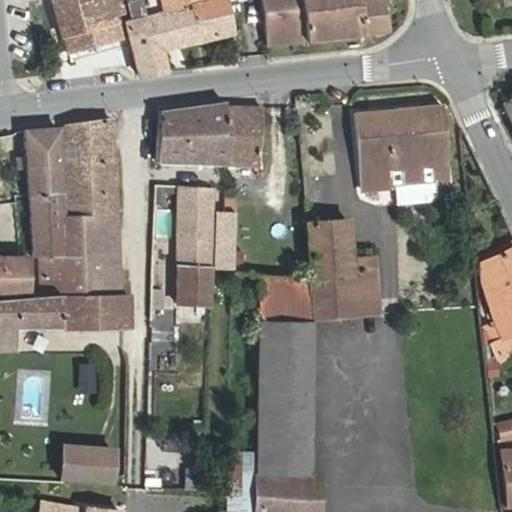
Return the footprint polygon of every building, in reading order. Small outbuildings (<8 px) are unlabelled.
[(67,50),(112,38),(114,43),(126,40),(119,19),(126,18),(121,0),(51,0),(60,36),(63,35),(67,50)] [(225,0),(209,0),(150,16),(131,21),(124,23),(137,76),(163,73),(158,50),(232,32),(225,0)] [(146,0),(150,16),(209,0),(146,0)] [(259,0),(264,47),(388,33),(381,0),(259,0)] [(511,124),(511,101),(503,106),(511,124)] [(222,104),(159,112),(158,136),(223,134),(223,106),(222,104)] [(223,137),(228,137),(226,165),(258,166),(258,108),(223,106),(223,134),(223,137)] [(439,106),(352,114),(357,176),(445,168),(439,106)] [(110,119),(63,125),(63,147),(74,146),(112,141),(110,119)] [(60,192),(55,128),(22,131),(24,155),(25,169),(27,194),(60,192)] [(223,134),(158,136),(157,164),(226,165),(228,137),(223,137),(223,134)] [(112,141),(74,146),(74,161),(64,161),(65,189),(67,192),(68,214),(89,214),(115,214),(112,141)] [(74,146),(63,147),(64,161),(74,161),(74,146)] [(24,155),(15,155),(16,170),(25,169),(24,155)] [(359,193),(430,186),(431,194),(448,192),(445,168),(357,176),(359,193)] [(176,187),(174,302),(177,302),(204,304),(207,304),(212,189),(176,187)] [(27,194),(31,257),(37,256),(65,254),(64,226),(64,214),(62,191),(60,192),(27,194)] [(231,213),(215,212),(214,268),(229,269),(231,213)] [(89,214),(90,225),(64,226),(65,254),(117,254),(115,214),(89,214)] [(89,214),(68,214),(64,214),(64,226),(90,225),(89,214)] [(304,218),(307,281),(303,280),(308,320),(353,316),(350,260),(349,258),(345,221),(313,225),(312,218),(304,218)] [(511,347),(511,251),(511,249),(478,264),(479,279),(495,321),(484,326),(496,354),(511,347)] [(117,254),(65,254),(37,256),(39,296),(119,295),(117,254)] [(0,294),(24,295),(25,259),(0,258),(0,294)] [(378,314),(375,259),(350,260),(353,316),(378,314)] [(259,278),(258,326),(313,327),(313,319),(308,320),(303,280),(259,278)] [(128,294),(119,295),(39,296),(0,298),(0,348),(13,348),(13,328),(128,326),(128,294)] [(313,327),(258,326),(255,452),(254,477),(309,478),(313,327)] [(93,388),(93,363),(78,363),(78,388),(93,388)] [(511,422),(503,424),(506,440),(511,438),(511,422)] [(62,446),(59,478),(84,480),(87,448),(62,446)] [(109,482),(112,450),(87,448),(84,480),(109,482)] [(511,450),(499,452),(502,484),(511,482),(511,450)] [(254,477),(255,452),(229,451),(228,506),(254,507),(254,477)] [(200,487),(199,468),(182,469),(183,488),(200,487)] [(307,511),(309,478),(254,477),(254,507),(253,511),(307,511)] [(504,508),(511,507),(511,482),(502,484),(504,508)] [(313,483),(312,511),(321,511),(322,483),(313,483)]
